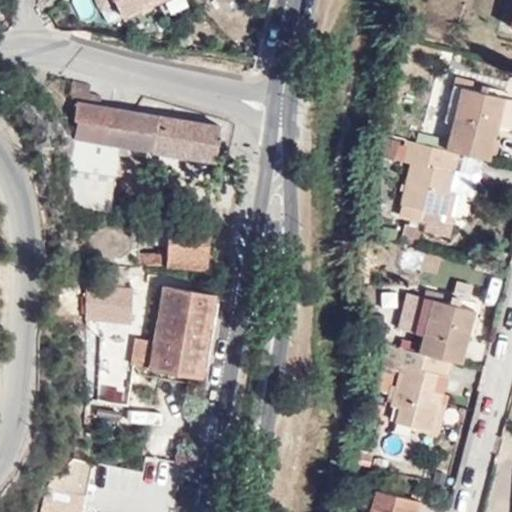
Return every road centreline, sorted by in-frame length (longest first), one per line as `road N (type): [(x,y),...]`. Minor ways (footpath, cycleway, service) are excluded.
road 1 (primary): [(280,124),(205,511)]
road 2 (primary): [(252,511),(289,307),(291,204),(280,124)]
road 3 (tertiary): [(0,454),(9,443),(27,271),(10,169),(0,153)]
road 4 (tertiary): [(0,51),(83,59),(282,107)]
road 5 (residential): [(460,511),(511,301)]
